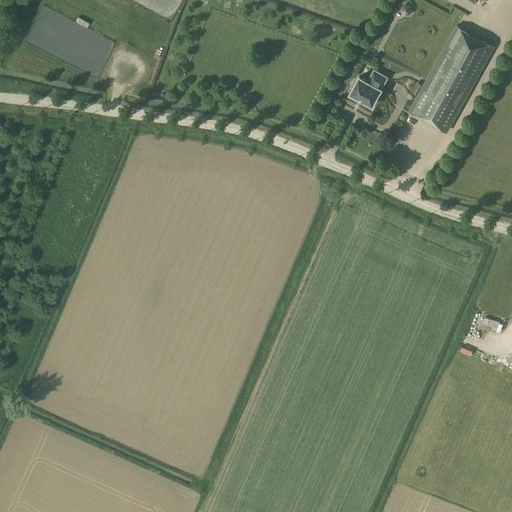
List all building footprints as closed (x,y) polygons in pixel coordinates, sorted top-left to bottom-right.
[(412,10),(412,9),(412,7),(412,6),(411,5),(409,4),(408,3),(407,3),(405,3),(403,4),(402,5),(401,6),(401,8),(401,10),(401,12),(402,13),(404,14),(405,15),(406,15),(408,15),(410,14),(411,13),(412,12),(412,10)] [(410,111),(447,131),(494,46),(457,25),(410,111)] [(388,77),(375,69),(369,81),(360,76),(351,92),(372,104),(388,77)] [(411,91),(418,95),(423,85),(417,81),(411,91)] [(403,124),(387,149),(398,156),(414,131),(403,124)]
